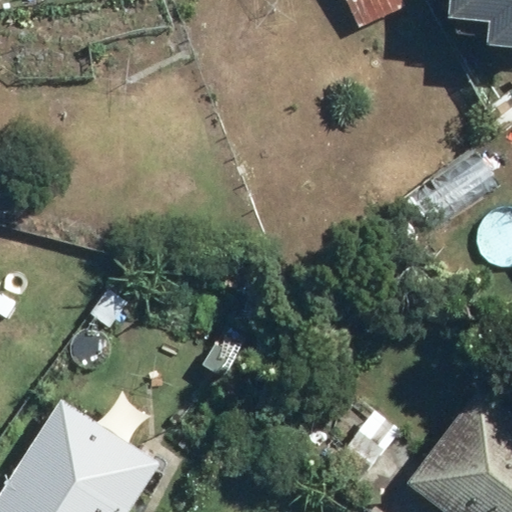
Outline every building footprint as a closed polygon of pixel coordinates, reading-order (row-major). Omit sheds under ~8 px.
[(407,11),(401,0),(336,0),(356,38),(407,11)] [(511,0),(451,0),(450,18),(490,21),(488,43),(511,45),(511,0)] [(511,511),(511,433),(471,401),(398,494),(421,511),(511,511)] [(124,511),(152,469),(54,405),(0,487),(0,511),(124,511)] [(341,499),(387,445),(345,409),(299,463),(341,499)]
